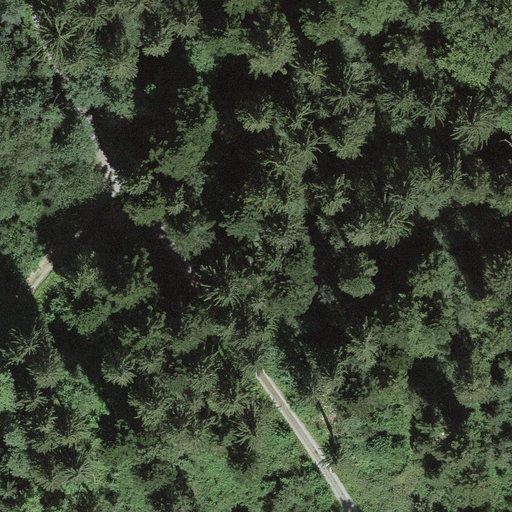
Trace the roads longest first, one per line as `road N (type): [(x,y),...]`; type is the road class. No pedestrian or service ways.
road 1 (track): [(359,511),(100,147),(54,65),(33,0)]
road 2 (track): [(0,321),(75,225),(110,161)]
